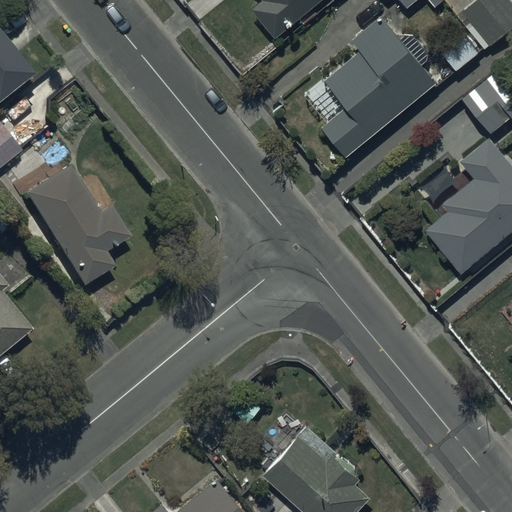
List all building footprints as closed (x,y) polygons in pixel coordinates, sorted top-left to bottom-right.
[(275,32),(312,0),(256,0),(251,5),(275,32)] [(511,0),(469,0),(461,7),(489,40),(511,21),(511,0)] [(320,121),(344,151),(435,76),(421,59),(429,52),(412,31),(397,31),(380,9),(350,33),(359,45),(323,73),(345,102),(320,121)] [(0,88),(30,63),(0,28),(0,88)] [(511,81),(497,63),(461,93),(489,127),(510,110),(511,113),(511,81)] [(0,161),(19,146),(0,123),(0,161)] [(511,222),(511,162),(487,133),(459,157),(473,173),(441,199),(446,205),(423,224),(459,267),(511,222)] [(68,159),(22,185),(80,279),(112,259),(103,245),(127,229),(93,173),(81,181),(68,159)] [(0,284),(6,280),(0,272),(0,345),(28,321),(0,287),(0,284)] [(336,447),(305,419),(261,468),(310,511),(353,511),(352,510),(368,492),(353,478),(357,473),(332,451),(336,447)] [(162,496),(143,511),(249,511),(217,472),(173,508),(162,496)]
